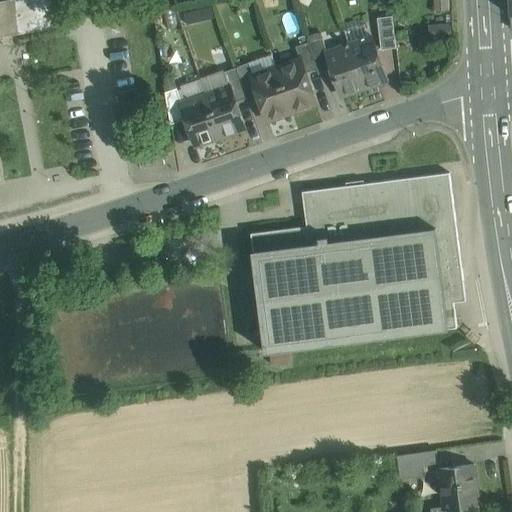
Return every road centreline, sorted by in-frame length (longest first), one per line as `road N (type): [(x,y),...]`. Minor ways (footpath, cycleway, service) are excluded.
road 1 (residential): [(490,86),(114,218),(0,242)]
road 2 (track): [(18,511),(18,238)]
road 3 (tertiary): [(490,86),(511,282)]
